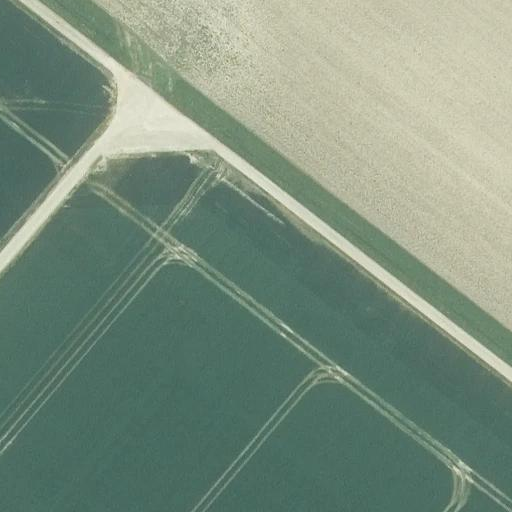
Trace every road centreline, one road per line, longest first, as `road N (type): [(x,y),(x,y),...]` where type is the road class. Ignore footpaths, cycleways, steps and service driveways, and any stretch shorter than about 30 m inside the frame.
road 1 (track): [(511,377),(190,127)]
road 2 (track): [(0,316),(190,127)]
road 3 (track): [(190,127),(24,0)]
